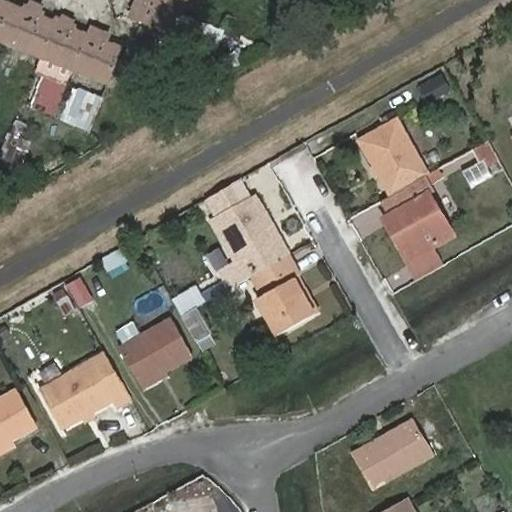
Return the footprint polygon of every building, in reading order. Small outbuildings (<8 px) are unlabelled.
[(146,0),(144,6),(138,4),(130,22),(171,38),(185,0),(146,0)] [(0,47),(40,63),(74,76),(106,88),(118,54),(104,48),(105,44),(88,38),(87,42),(74,37),(75,33),(53,24),(52,28),(39,24),(41,19),(21,12),(20,17),(0,8),(0,47)] [(418,84),(428,103),(452,91),(443,72),(418,84)] [(56,113),(66,85),(45,77),(34,104),(56,113)] [(59,117),(89,131),(104,98),(75,84),(59,117)] [(394,194),(429,173),(396,118),(361,136),(394,194)] [(473,149),(479,160),(460,171),(468,185),(502,165),(488,141),(473,149)] [(394,194),(384,199),(397,222),(407,240),(401,244),(409,258),(454,231),(432,191),(437,188),(429,173),(394,194)] [(255,273),(289,253),(254,196),(215,218),(250,276),(255,273)] [(390,225),(401,244),(407,240),(397,222),(390,225)] [(303,277),(289,253),(255,273),(269,297),(261,301),(280,335),(316,314),(296,281),(303,277)] [(322,310),(303,277),(296,281),(316,314),(322,310)] [(86,280),(72,288),(83,308),(97,301),(86,280)] [(201,352),(218,344),(198,306),(207,302),(197,283),(171,297),(201,352)] [(125,348),(145,383),(195,355),(176,319),(125,348)] [(132,392),(108,352),(44,390),(68,429),(132,392)] [(0,401),(0,444),(12,438),(36,425),(17,392),(0,401)] [(419,412),(358,447),(377,481),(439,447),(419,412)] [(12,438),(0,444),(0,454),(15,445),(12,438)] [(418,511),(409,494),(377,511),(418,511)]
